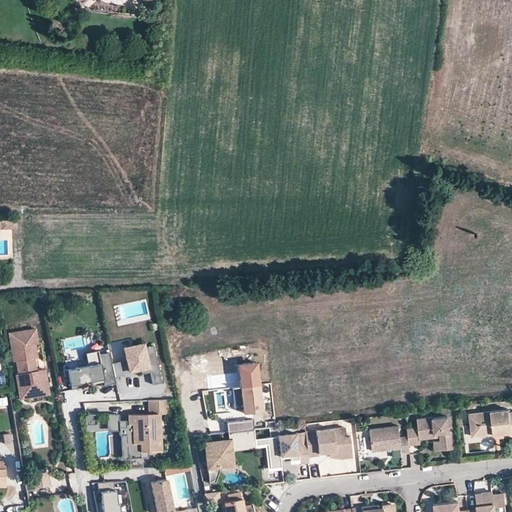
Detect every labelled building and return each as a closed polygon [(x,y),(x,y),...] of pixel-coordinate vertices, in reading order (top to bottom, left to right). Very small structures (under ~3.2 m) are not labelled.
[(181,294),(166,295),(167,305),(181,304),(181,294)] [(218,294),(195,296),(196,303),(219,301),(218,294)] [(35,368),(33,355),(36,354),(34,341),(37,340),(34,326),(7,331),(12,359),(15,359),(17,371),(14,371),(16,383),(24,381),(26,391),(47,387),(44,366),(35,368)] [(125,361),(127,372),(138,370),(139,372),(139,373),(144,372),(145,374),(148,374),(150,386),(159,385),(152,347),(142,349),(141,345),(122,349),(125,361)] [(102,386),(113,384),(112,377),(112,375),(110,364),(107,353),(97,355),(96,351),(83,353),(86,366),(65,370),(69,389),(85,386),(84,383),(90,381),(101,379),(102,382),(102,386)] [(255,358),(236,360),(238,382),(241,402),(241,409),(260,407),(255,358)] [(110,364),(112,375),(127,372),(125,361),(110,364)] [(26,391),(24,381),(16,383),(18,396),(48,391),(47,387),(26,391)] [(241,402),(238,382),(231,383),(232,397),(233,400),(234,401),(236,402),(238,402),(241,402)] [(165,401),(145,401),(146,414),(129,415),(129,425),(125,425),(123,425),(123,429),(116,429),(116,431),(116,435),(123,435),(124,458),(144,457),(144,451),(158,451),(156,414),(165,414),(165,401)] [(469,413),(471,428),(481,427),(481,431),(492,430),(492,427),(500,426),(500,433),(510,432),(510,435),(511,434),(511,411),(508,412),(508,409),(469,413)] [(129,425),(129,415),(125,415),(125,422),(116,422),(116,429),(123,429),(123,425),(125,425),(129,425)] [(406,427),(407,437),(408,444),(419,443),(418,438),(434,437),(434,433),(439,432),(441,449),(453,448),(451,430),(448,431),(447,416),(432,418),(432,416),(416,418),(417,426),(406,427)] [(116,422),(115,419),(104,419),(104,431),(116,431),(116,429),(116,422)] [(93,430),(93,420),(82,420),(82,430),(93,430)] [(409,452),(408,444),(407,437),(399,437),(398,426),(370,429),(372,451),(392,449),(392,457),(401,457),(401,453),(409,452)] [(481,427),(471,428),(472,436),(500,433),(500,426),(492,427),(492,430),(481,431),(481,427)] [(304,432),(305,441),(307,457),(318,456),(317,454),(328,453),(328,448),(332,448),(332,451),(350,454),(348,433),(344,433),(343,427),(304,432)] [(231,445),(228,445),(229,451),(231,451),(231,450),(254,447),(253,430),(227,433),(228,438),(230,438),(231,445)] [(307,457),(305,441),(295,442),(294,433),(275,435),(275,437),(261,439),(263,450),(272,449),(273,457),(282,456),(289,455),(290,459),(290,461),(297,461),(298,465),(308,464),(307,457)] [(207,469),(220,467),(231,465),(229,451),(228,445),(228,441),(204,444),(207,469)] [(328,448),(328,453),(328,456),(340,459),(351,457),(350,454),(332,451),(332,448),(328,448)] [(264,458),(273,457),(272,449),(263,450),(264,458)] [(220,470),(220,467),(207,469),(208,484),(213,483),(216,482),(218,479),(220,477),(220,474),(220,471),(220,470)] [(49,485),(46,468),(31,470),(34,487),(49,485)] [(166,510),(173,509),(164,475),(149,480),(157,511),(166,510)] [(114,482),(97,483),(98,491),(101,491),(101,511),(118,511),(118,504),(116,504),(116,490),(114,490),(114,482)] [(492,492),(481,493),(481,497),(475,498),(476,511),(467,511),(466,511),(505,511),(503,495),(492,496),(492,492)] [(243,505),(242,498),(223,502),(224,511),(253,511),(252,504),(243,505)] [(433,506),(433,511),(466,511),(467,511),(465,511),(458,511),(457,503),(433,506)]
